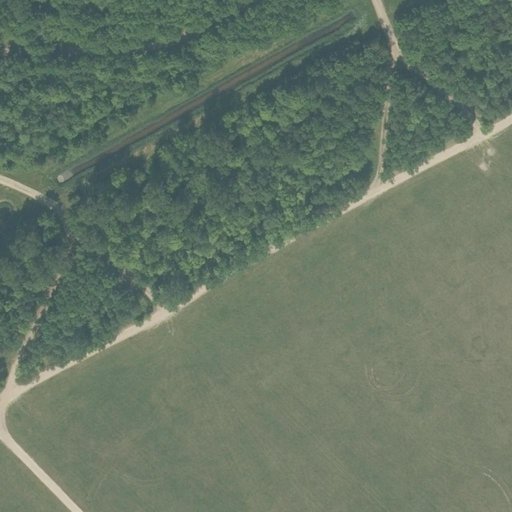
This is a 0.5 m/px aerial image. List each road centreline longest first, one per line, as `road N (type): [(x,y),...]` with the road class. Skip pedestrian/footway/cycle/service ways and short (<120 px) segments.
road 1 (unknown): [(0,178),(46,199),(166,309),(373,190)]
road 2 (unknown): [(373,190),(396,47),(376,0)]
road 3 (unknown): [(373,190),(511,111)]
